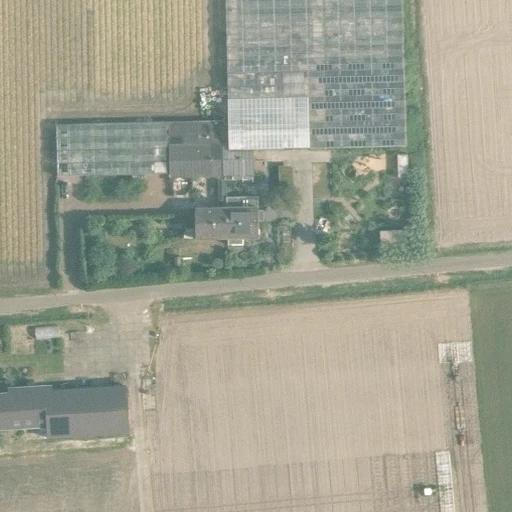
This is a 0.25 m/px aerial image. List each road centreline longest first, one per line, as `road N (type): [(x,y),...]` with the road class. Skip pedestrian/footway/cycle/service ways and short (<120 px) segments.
road 1 (unclassified): [(0,306),(511,264)]
road 2 (track): [(42,303),(40,120),(51,112),(204,109),(209,0)]
road 3 (track): [(147,511),(129,296)]
